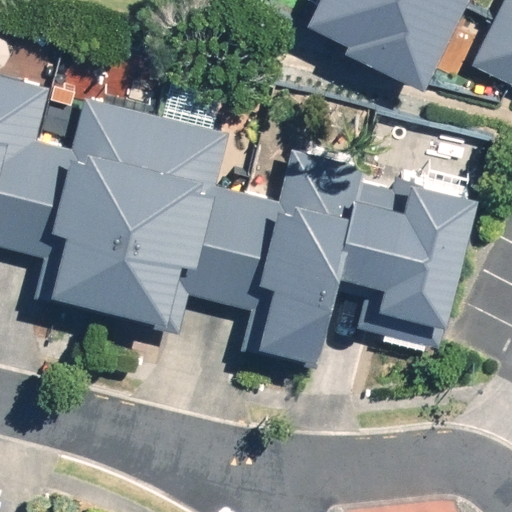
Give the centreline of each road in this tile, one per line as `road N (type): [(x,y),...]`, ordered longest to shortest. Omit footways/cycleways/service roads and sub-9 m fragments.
road 1 (residential): [(230,474),(469,460),(511,490)]
road 2 (residential): [(0,400),(230,474)]
